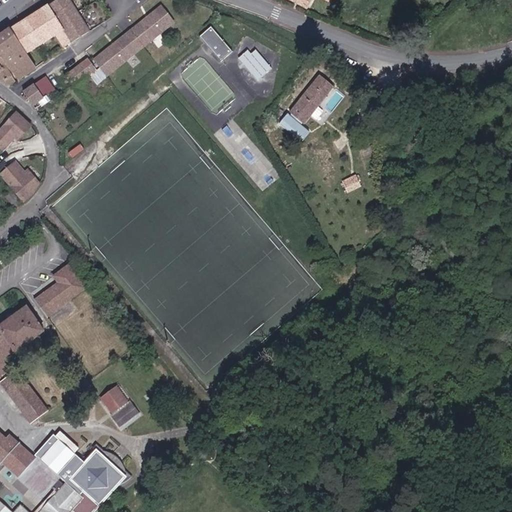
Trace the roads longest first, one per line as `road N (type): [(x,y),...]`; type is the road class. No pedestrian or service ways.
road 1 (tertiary): [(242,0),(375,52),(454,62),(511,53)]
road 2 (residential): [(0,85),(29,110),(50,154),(41,195),(0,228)]
